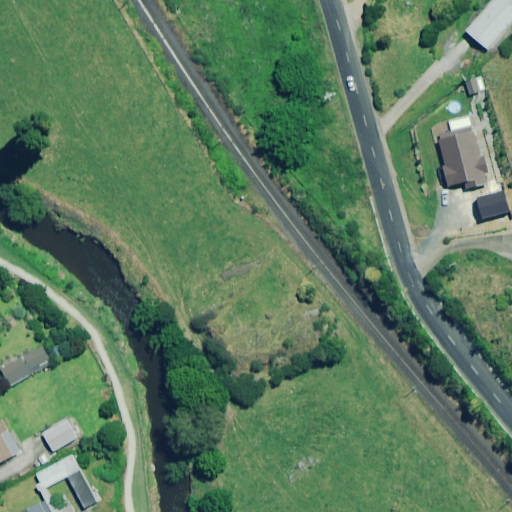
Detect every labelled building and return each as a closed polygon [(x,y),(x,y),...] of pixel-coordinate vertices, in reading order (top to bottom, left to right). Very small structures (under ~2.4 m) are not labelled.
[(511,0),(495,0),(468,31),(488,50),(511,23),(511,0)] [(484,136),(447,142),(456,196),(493,190),(484,136)] [(52,363),(43,347),(2,369),(10,385),(52,363)] [(0,465),(23,454),(2,414),(0,415),(0,465)] [(79,439),(69,420),(44,434),(54,453),(79,439)] [(81,470),(73,456),(33,477),(46,501),(25,511),(74,511),(66,495),(60,498),(63,505),(57,508),(47,489),(81,470)]
